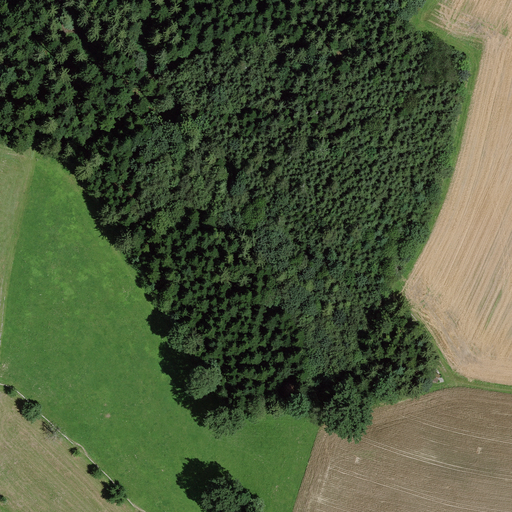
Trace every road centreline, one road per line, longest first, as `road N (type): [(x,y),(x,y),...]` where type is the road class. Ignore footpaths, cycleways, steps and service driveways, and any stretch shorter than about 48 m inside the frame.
road 1 (track): [(453,376),(406,310),(302,252),(255,207),(211,137),(152,69),(157,0)]
road 2 (track): [(0,342),(7,265),(48,94),(52,0)]
